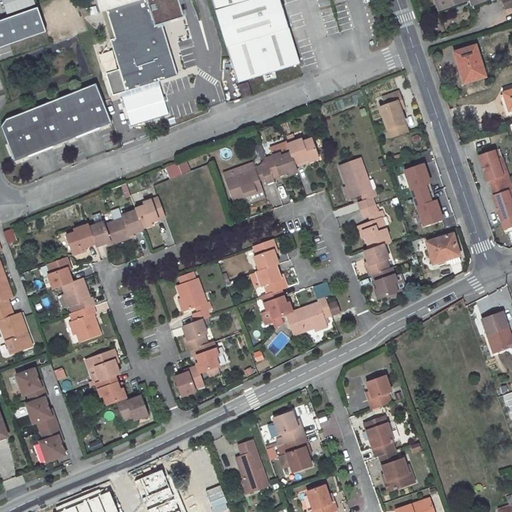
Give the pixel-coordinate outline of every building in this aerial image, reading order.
[(93,0),(98,14),(99,14),(104,12),(113,40),(108,41),(125,92),(175,77),(159,25),(153,27),(144,0),(93,0)] [(159,25),(151,0),(144,0),(153,27),(159,25)] [(210,0),(237,86),(298,67),(277,0),(210,0)] [(435,0),(439,10),(468,0),(435,0)] [(0,42),(48,28),(42,8),(0,22),(0,42)] [(99,14),(108,41),(113,40),(104,12),(99,14)] [(455,52),(461,74),(464,73),(468,83),(486,77),(476,46),(455,52)] [(237,88),(241,102),(250,98),(246,86),(237,88)] [(112,124),(97,87),(6,123),(1,128),(14,163),(112,124)] [(381,110),(388,131),(405,125),(399,111),(403,110),(398,95),(383,100),(386,108),(381,110)] [(391,139),(408,133),(405,125),(388,131),(391,139)] [(302,142),(289,147),(295,166),(309,161),(310,164),(319,161),(313,142),(303,145),(302,142)] [(223,158),(231,157),(230,149),(222,150),(223,158)] [(496,151),(480,156),(488,181),(490,181),(493,188),(511,182),(505,165),(501,167),(498,159),(496,151)] [(291,156),(285,158),(281,160),(280,156),(267,161),(270,170),(273,180),(287,176),(288,178),(292,177),(297,175),(291,156)] [(169,180),(190,171),(185,160),(164,168),(169,180)] [(352,200),(361,197),(366,195),(368,201),(363,203),(358,205),(361,213),(374,208),(371,200),(376,199),(373,192),(372,192),(360,161),(340,168),(347,189),(352,200)] [(401,170),(418,227),(441,220),(435,198),(430,200),(425,185),(429,184),(423,163),(401,170)] [(262,193),(259,183),(257,178),(263,176),(265,181),(267,186),(272,184),(274,183),(273,180),(270,170),(268,171),(263,173),(260,168),(254,170),(255,173),(227,184),(234,203),(251,197),(262,193)] [(511,185),(511,182),(493,188),(495,196),(493,196),(501,222),(511,218),(511,202),(511,201),(511,200),(511,185)] [(132,195),(128,184),(122,186),(126,197),(132,195)] [(352,200),(347,189),(344,190),(347,202),(352,200)] [(262,193),(251,197),(253,201),(263,197),(262,193)] [(137,210),(138,211),(144,229),(154,225),(153,222),(167,217),(160,199),(146,203),(147,206),(137,210)] [(361,227),(364,238),(369,251),(389,244),(381,221),(383,220),(381,213),(377,215),(374,208),(361,213),(363,219),(369,217),(373,216),(376,223),(371,224),(361,227)] [(131,238),(130,235),(145,231),(144,229),(138,211),(124,216),(125,219),(116,223),(123,241),(131,238)] [(97,248),(112,243),(113,245),(120,242),(123,241),(116,223),(113,224),(106,226),(102,215),(94,217),(97,226),(93,227),(90,229),(96,245),(97,248)] [(96,245),(90,229),(89,225),(75,230),(76,234),(67,237),(74,256),(83,253),(82,250),(96,245)] [(453,235),(427,243),(434,264),(460,256),(453,235)] [(261,276),(277,270),(280,269),(275,255),(278,254),(274,244),(255,252),(259,261),(256,262),(261,276)] [(369,279),(372,277),(388,272),(385,262),(388,261),(383,247),(364,254),(368,268),(366,269),(369,279)] [(54,290),(62,287),(72,283),(67,269),(70,268),(67,259),(48,266),(51,275),(48,275),(54,290)] [(0,262),(0,310),(11,307),(7,299),(12,297),(0,262)] [(282,283),(277,270),(261,276),(258,277),(263,290),(265,289),(269,300),(282,295),(289,293),(285,282),(282,283)] [(396,285),(393,286),(396,295),(406,292),(401,277),(395,279),(396,285)] [(72,283),(62,287),(66,296),(69,307),(75,304),(78,312),(92,307),(95,306),(92,299),(90,299),(88,293),(86,294),(84,289),(86,289),(83,280),(72,283)] [(196,324),(203,321),(210,318),(207,311),(212,309),(210,303),(207,304),(199,280),(179,287),(187,311),(196,308),(198,314),(193,316),(196,324)] [(282,295),(269,300),(262,302),(267,316),(270,315),(274,324),(287,319),(293,317),(290,308),(286,309),(282,295)] [(69,307),(66,296),(59,298),(63,309),(69,307)] [(187,311),(183,300),(178,301),(183,312),(187,311)] [(320,308),(313,310),(293,317),(287,319),(295,340),(315,333),(327,329),(324,322),(341,317),(337,308),(328,311),(325,303),(319,306),(320,308)] [(11,307),(0,310),(0,324),(11,354),(32,346),(20,314),(14,316),(11,307)] [(92,307),(78,312),(70,315),(73,322),(80,342),(99,336),(96,327),(94,327),(93,323),(94,322),(92,316),(95,315),(92,307)] [(481,320),(486,334),(489,333),(497,353),(511,347),(511,338),(503,312),(481,320)] [(262,318),(266,327),(274,324),(270,315),(267,316),(262,318)] [(190,351),(195,350),(208,345),(205,336),(208,335),(203,321),(196,324),(184,328),(189,342),(186,343),(190,351)] [(73,322),(68,324),(72,335),(76,334),(73,322)] [(283,332),(266,346),(274,355),(290,340),(283,332)] [(196,366),(197,368),(199,374),(219,367),(216,358),(219,357),(214,343),(208,345),(195,350),(199,365),(196,366)] [(255,362),(263,360),(260,350),(252,353),(255,362)] [(101,383),(116,377),(120,376),(114,361),(117,360),(114,352),(95,358),(98,368),(95,368),(101,383)] [(216,358),(219,367),(226,365),(223,355),(219,357),(216,358)] [(57,380),(65,378),(62,367),(54,370),(57,380)] [(189,374),(175,379),(182,399),(183,398),(196,394),(195,390),(204,387),(202,382),(199,374),(197,368),(188,371),(189,374)] [(39,381),(34,369),(16,375),(23,395),(27,393),(30,402),(44,397),(47,397),(43,387),(41,387),(39,381)] [(107,406),(118,403),(127,400),(124,390),(121,391),(116,377),(101,383),(96,385),(101,398),(104,397),(107,406)] [(391,395),(386,378),(367,384),(372,400),(369,401),(373,411),(392,405),(393,404),(390,395),(391,395)] [(49,410),(44,397),(30,402),(26,404),(33,423),(37,422),(41,431),(57,425),(54,415),(51,416),(49,410)] [(135,423),(149,418),(142,398),(128,403),(127,400),(118,403),(125,422),(134,419),(135,423)] [(279,426),(282,435),(285,434),(286,439),(279,441),(281,446),(288,443),(304,438),(307,437),(303,427),(301,428),(295,411),(276,418),(279,426)] [(393,442),(387,424),(385,418),(365,425),(376,458),(380,457),(394,452),(395,452),(392,442),(393,442)] [(398,440),(392,422),(387,424),(393,442),(398,440)] [(61,435),(57,425),(41,431),(44,440),(40,442),(47,461),(56,458),(65,455),(61,442),(58,436),(61,435)] [(271,428),(275,438),(282,435),(279,426),(271,428)] [(288,453),(295,471),(314,465),(308,447),(310,446),(307,437),(304,438),(288,443),(291,452),(288,453)] [(237,458),(245,480),(249,494),(270,487),(254,440),(240,445),(244,456),(237,458)] [(409,474),(406,465),(405,464),(404,459),(397,461),(394,452),(380,457),(384,466),(382,466),(388,481),(386,483),(389,491),(410,484),(406,475),(409,474)] [(415,482),(409,464),(406,465),(409,474),(406,475),(410,484),(415,482)] [(241,482),(246,495),(249,494),(245,480),(241,482)] [(310,511),(333,511),(338,511),(334,501),(331,502),(325,485),(308,491),(314,508),(310,509),(310,511)] [(159,501),(163,511),(194,511),(186,490),(179,493),(177,498),(178,501),(174,503),(172,500),(168,497),(159,501)] [(435,511),(430,497),(395,508),(396,511),(435,511)]
